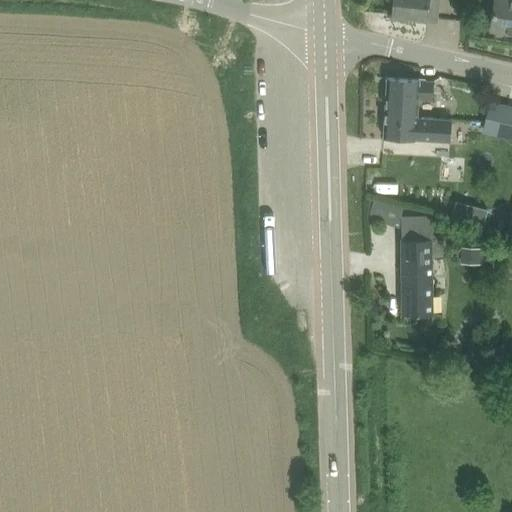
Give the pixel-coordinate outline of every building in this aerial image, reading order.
[(392,0),(391,18),(427,21),(427,17),(438,18),(439,0),(392,0)] [(511,32),(511,0),(494,0),(490,29),(493,29),(493,31),(496,35),(501,36),(505,33),(505,31),(511,32)] [(416,117),(418,98),(432,98),(433,81),(419,80),(419,79),(387,77),(386,100),(402,100),(401,123),(411,123),(411,125),(416,125),(416,129),(430,130),(430,126),(437,127),(437,129),(440,130),(441,118),(416,117)] [(386,100),(384,136),(450,139),(451,119),(441,118),(440,130),(437,129),(437,127),(430,126),(430,130),(416,129),(416,125),(411,125),(411,123),(401,123),(402,100),(386,100)] [(511,105),(490,101),(483,132),(511,139),(511,105)] [(403,314),(432,314),(431,215),(401,215),(403,314)] [(467,247),(466,262),(483,263),(484,247),(467,247)] [(442,351),(440,360),(448,362),(450,353),(442,351)]
